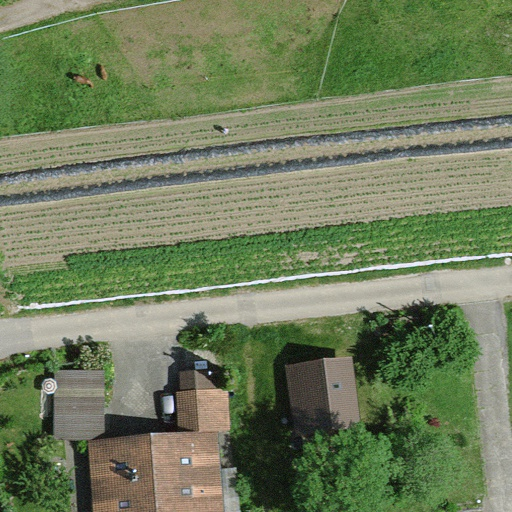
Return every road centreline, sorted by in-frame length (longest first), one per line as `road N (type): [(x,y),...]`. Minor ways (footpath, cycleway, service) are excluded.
road 1 (track): [(222,314),(511,282)]
road 2 (tertiary): [(0,343),(222,314)]
